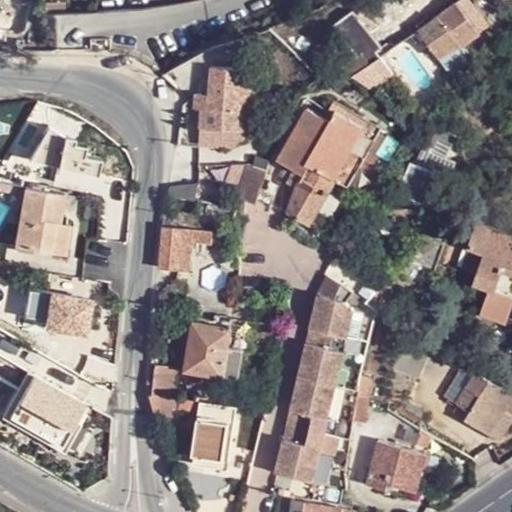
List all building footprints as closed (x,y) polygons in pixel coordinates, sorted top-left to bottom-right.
[(452,0),(414,31),(421,40),(436,57),(457,41),(460,45),(477,31),(467,18),(452,0)] [(464,0),(452,0),(467,18),(474,12),(464,0)] [(370,47),(339,68),(371,92),(390,76),(370,47)] [(201,106),(197,147),(231,149),(244,138),(251,69),(212,65),(208,94),(197,93),(195,106),(201,106)] [(335,178),(349,185),(384,127),(344,102),(340,110),(366,126),(335,178)] [(289,182),(300,188),(314,166),(335,178),(366,126),(340,110),(333,121),(308,107),(278,159),(296,169),(289,182)] [(104,117),(94,114),(93,125),(103,126),(104,117)] [(102,134),(117,136),(105,117),(104,117),(103,126),(102,134)] [(455,134),(439,126),(429,150),(421,147),(414,163),(448,178),(455,161),(445,157),(455,134)] [(265,169),(247,164),(236,198),(255,202),(265,169)] [(300,188),(287,213),(308,225),(317,209),(327,192),(335,178),(314,166),(300,188)] [(433,190),(402,177),(398,188),(428,201),(433,190)] [(67,195),(24,189),(15,248),(68,255),(72,225),(63,223),(67,195)] [(327,192),(317,209),(327,216),(338,199),(327,192)] [(511,235),(477,224),(468,249),(483,254),(473,285),(511,296),(511,235)] [(167,225),(162,267),(189,270),(193,242),(211,245),(213,232),(167,225)] [(366,302),(376,312),(381,316),(410,284),(394,271),(378,287),(366,302)] [(348,290),(329,277),(322,291),(324,293),(322,304),(315,303),(311,327),(317,329),(348,337),(354,314),(355,310),(347,303),(354,295),(348,290)] [(81,287),(70,284),(64,305),(77,308),(81,287)] [(324,293),(322,291),(315,303),(322,304),(324,293)] [(363,316),(354,314),(348,337),(356,340),(363,316)] [(216,327),(196,323),(186,371),(237,380),(248,321),(219,315),(216,327)] [(317,329),(311,327),(306,349),(312,350),(317,329)] [(348,337),(317,329),(312,350),(306,349),(300,376),(336,384),(345,351),(348,337)] [(353,353),(345,351),(336,384),(345,386),(353,353)] [(507,413),(511,404),(511,394),(464,365),(460,371),(469,375),(467,379),(473,381),(457,407),(461,409),(470,415),(465,424),(492,438),(507,413)] [(148,388),(149,393),(172,397),(176,370),(148,367),(147,380),(148,388)] [(336,384),(300,376),(293,403),(299,405),(293,426),(324,434),(328,418),(336,384)] [(359,376),(356,395),(366,396),(368,378),(359,376)] [(345,386),(336,384),(328,418),(337,419),(345,386)] [(172,397),(149,393),(153,414),(175,416),(178,397),(172,397)] [(201,401),(192,399),(191,409),(200,410),(201,401)] [(229,459),(236,406),(201,401),(200,410),(199,415),(196,417),(191,453),(194,454),(193,465),(217,468),(215,478),(234,480),(237,460),(229,459)] [(109,450),(112,406),(65,403),(63,446),(109,450)] [(299,405),(293,403),(288,424),(293,426),(299,405)] [(470,415),(461,409),(456,419),(465,424),(470,415)] [(511,428),(511,415),(507,413),(492,438),(502,445),(511,428)] [(293,426),(288,424),(283,445),(288,447),(293,426)] [(324,434),(293,426),(288,447),(283,445),(276,472),(313,481),(321,448),(324,434)] [(377,440),(367,485),(385,489),(384,496),(406,500),(409,487),(407,487),(415,449),(377,440)] [(330,450),(321,448),(313,481),(321,483),(330,450)] [(385,489),(367,485),(364,498),(382,501),(384,496),(385,489)] [(299,511),(301,504),(291,502),(289,511),(299,511)] [(301,502),(301,504),(299,511),(341,511),(342,507),(301,502)]
